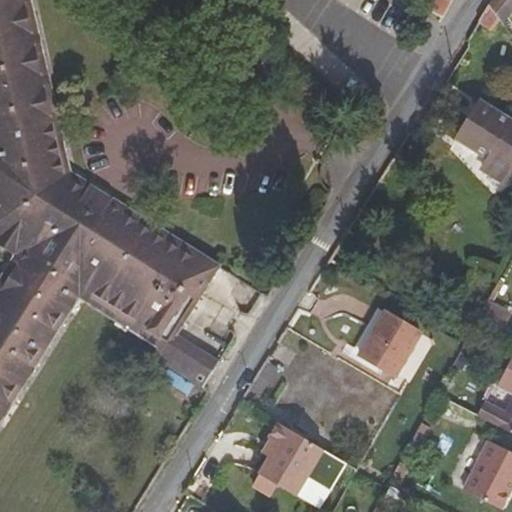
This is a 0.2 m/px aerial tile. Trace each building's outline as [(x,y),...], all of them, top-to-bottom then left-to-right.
[(0,0),(0,248),(14,257),(0,279),(0,423),(79,299),(159,348),(154,357),(200,387),(216,362),(175,336),(219,267),(71,174),(30,0),(0,0)] [(438,0),(433,0),(426,11),(441,20),(450,6),(438,0)] [(511,13),(511,0),(493,0),(490,5),(503,25),(511,13)] [(483,170),(504,183),(511,170),(511,124),(481,105),(458,141),(489,161),(483,170)] [(510,313),(489,301),(478,321),(500,332),(510,313)] [(377,311),(367,326),(374,330),(383,315),(377,311)] [(367,326),(351,351),(382,370),(393,377),(418,336),(383,315),(374,330),(367,326)] [(379,375),(382,370),(351,351),(348,356),(379,375)] [(278,369),(268,362),(250,390),(261,397),(278,369)] [(511,363),(500,386),(511,391),(511,401),(506,412),(486,402),(478,417),(511,434),(511,363)] [(430,428),(422,424),(395,472),(404,476),(430,428)] [(348,466),(279,425),(270,440),(272,441),(279,445),(271,459),(255,486),(272,497),(278,487),(297,498),(308,480),(331,494),(348,466)] [(279,445),(272,441),(264,455),(271,459),(279,445)] [(464,490),(504,511),(511,495),(511,455),(488,443),(464,490)]
